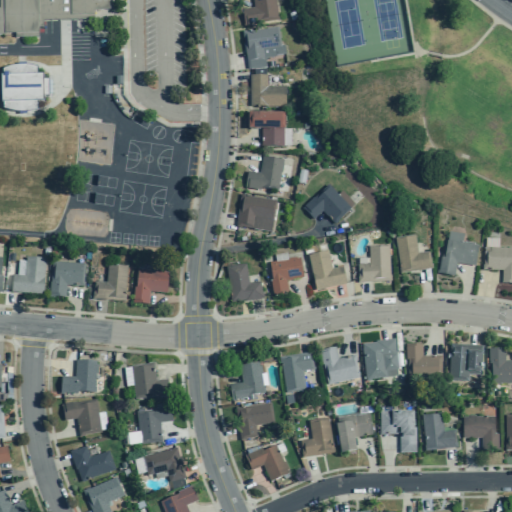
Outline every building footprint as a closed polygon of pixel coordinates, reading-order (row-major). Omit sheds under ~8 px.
[(0,0),(116,0),(117,1),(108,1),(108,10),(93,10),(93,19),(42,20),(42,27),(37,27),(37,37),(14,38),(14,33),(4,34),(4,35),(0,35),(0,0)] [(243,26),(255,24),(278,20),(274,0),(252,0),(253,9),(241,11),(243,26)] [(241,32),(247,69),(265,68),(264,61),(263,61),(261,50),(280,47),(277,31),(278,31),(277,27),(253,31),(253,30),(241,32)] [(42,96),(42,102),(36,102),(36,110),(31,111),(26,112),(20,112),(13,112),(7,111),(2,109),(2,103),(0,103),(0,75),(1,75),(1,68),(6,66),(13,65),(19,64),(25,64),(31,65),(36,67),(36,74),(42,74),(42,79),(47,79),(48,96),(42,96)] [(264,106),(284,106),(284,87),(266,87),(266,75),(249,75),(249,107),(264,107),(264,106)] [(260,147),(283,147),(283,130),(284,113),(247,113),(247,130),(260,130),(260,147)] [(260,188),(277,191),(280,172),(281,172),(283,160),(262,157),(259,173),(246,171),(244,188),(260,190),(260,188)] [(301,208),(312,220),(321,212),(333,225),(337,221),(336,220),(349,209),(327,185),(313,198),(312,198),(301,208)] [(270,232),(275,201),(245,196),(246,195),(240,194),(235,227),(240,228),(240,227),(270,232)] [(431,268),(428,252),(417,254),(414,235),(394,238),(399,273),(431,268)] [(455,263),(473,266),(477,246),(472,245),(472,243),(465,242),(464,244),(446,240),(443,257),(440,257),(437,273),(453,276),(455,263)] [(358,282),(389,281),(388,245),(367,246),(368,265),(357,266),(358,282)] [(481,270),(501,271),(501,283),(511,283),(511,248),(482,247),(481,270)] [(345,284),(341,267),(330,269),(327,251),(307,255),(314,291),(345,284)] [(42,294),(44,259),(25,257),(23,276),(11,275),(10,292),(42,294)] [(295,259),(295,257),(287,259),(268,263),(272,282),(269,282),(272,296),(287,293),(285,281),(302,278),(299,258),(295,259)] [(64,297),(65,285),(82,286),(84,264),(51,261),(50,282),(49,282),(48,296),(64,297)] [(259,282),(247,284),(244,264),(225,267),(231,303),(244,301),(244,302),(263,299),(262,294),(261,294),(259,282)] [(91,299),(123,301),(126,267),(107,266),(105,283),(93,282),(93,292),(91,292),(91,299)] [(136,269),(135,288),(133,287),(132,303),(147,304),(148,291),(165,293),(167,273),(143,271),(143,270),(136,269)] [(397,370),(394,339),(374,341),(374,342),(361,344),(365,380),(386,377),(385,372),(397,370)] [(405,344),(405,359),(407,359),(408,379),(441,378),(440,361),(441,360),(441,355),(421,356),(421,344),(405,344)] [(467,381),(468,374),(481,375),(482,352),(481,352),(481,346),(449,344),(448,348),(449,348),(447,380),(467,381)] [(318,350),(321,364),(322,364),(326,384),(358,377),(355,361),(356,361),(354,355),(337,359),(334,347),(318,350)] [(491,383),(511,382),(511,360),(504,361),(504,348),(487,349),(488,364),(490,363),(491,383)] [(278,358),(284,393),(304,390),(301,371),(313,370),(310,352),(278,358)] [(60,377),(59,394),(62,394),(62,393),(76,393),(76,392),(94,393),(95,387),(94,387),(94,375),(96,375),(96,365),(95,365),(95,362),(74,361),(74,377),(60,377)] [(230,400),(246,397),(246,396),(263,393),(260,374),(261,374),(259,366),(258,366),(257,362),(237,366),(240,382),(228,385),(230,400)] [(168,395),(166,380),(154,381),(152,363),(147,363),(147,364),(130,366),(133,399),(168,395)] [(60,404),(63,421),(75,419),(78,437),(84,436),(84,435),(100,433),(95,400),(75,403),(74,402),(60,404)] [(234,408),(239,441),(244,440),(244,439),(256,437),(254,426),(273,423),(270,403),(239,408),(239,407),(234,408)] [(139,444),(161,442),(159,423),(171,422),(169,406),(155,408),(155,409),(135,412),(139,444)] [(378,411),(379,434),(398,434),(398,453),(415,453),(414,427),(413,427),(412,411),(378,411)] [(339,454),(355,451),(353,437),(371,434),(368,412),(336,418),(337,424),(335,424),(339,454)] [(420,415),(424,445),(423,445),(424,450),(456,447),(456,443),(455,443),(453,430),(442,432),(440,413),(420,415)] [(493,434),(493,417),(475,417),(475,415),(466,415),(466,417),(461,417),(462,438),(480,437),(480,451),(498,451),(498,448),(497,448),(497,434),(493,434)] [(307,420),(310,439),(299,441),(301,452),(300,452),(301,458),(333,453),(333,447),(332,448),(327,417),(307,420)] [(287,474),(286,470),(287,469),(284,462),(282,462),(275,445),(262,451),(260,449),(243,456),(250,471),(261,465),(269,482),(287,474)] [(0,463),(8,462),(6,446),(0,447),(0,463)] [(68,451),(74,470),(75,469),(80,483),(86,481),(86,480),(114,470),(107,451),(87,458),(83,447),(75,450),(75,449),(68,451)] [(141,457),(146,476),(165,471),(168,482),(183,478),(175,448),(141,457)] [(81,491),(89,511),(109,511),(105,503),(122,496),(115,477),(88,489),(88,488),(81,491)] [(187,511),(185,506),(196,501),(190,486),(176,492),(177,494),(159,502),(163,511),(187,511)] [(0,511),(25,511),(21,501),(10,506),(3,490),(0,491),(0,511)]
